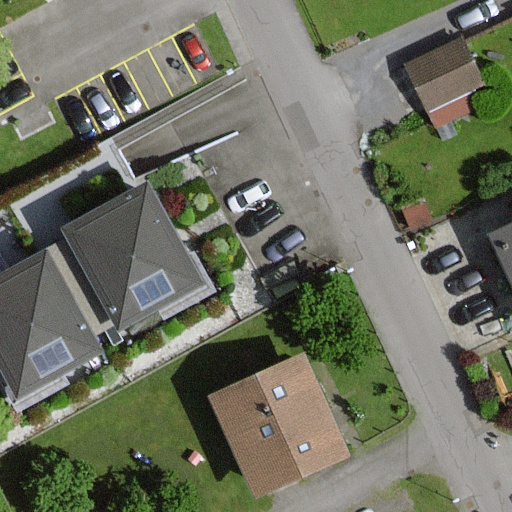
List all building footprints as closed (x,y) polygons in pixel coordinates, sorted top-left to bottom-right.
[(464,42),(410,67),(428,105),(481,80),(464,42)] [(201,282),(147,188),(69,232),(123,326),(201,282)] [(511,228),(495,236),(511,272),(511,228)] [(98,348),(45,254),(0,279),(0,357),(20,392),(98,348)] [(302,361),(218,402),(262,491),(345,451),(302,361)]
